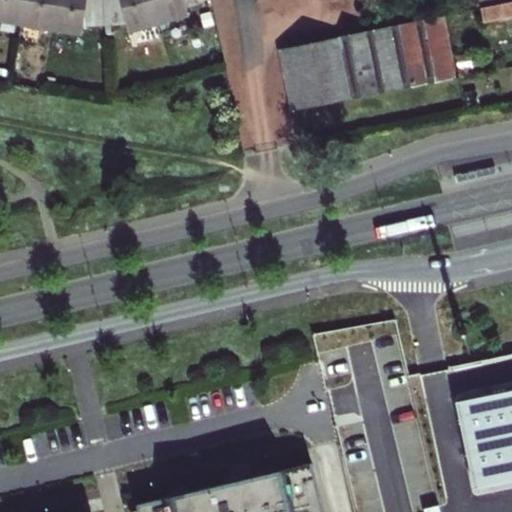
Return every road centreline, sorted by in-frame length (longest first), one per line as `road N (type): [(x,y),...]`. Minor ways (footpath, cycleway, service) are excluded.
road 1 (tertiary): [(511,140),(433,156),(310,201),(0,273)]
road 2 (tertiary): [(0,353),(329,276),(511,257)]
road 3 (residential): [(0,480),(331,401)]
